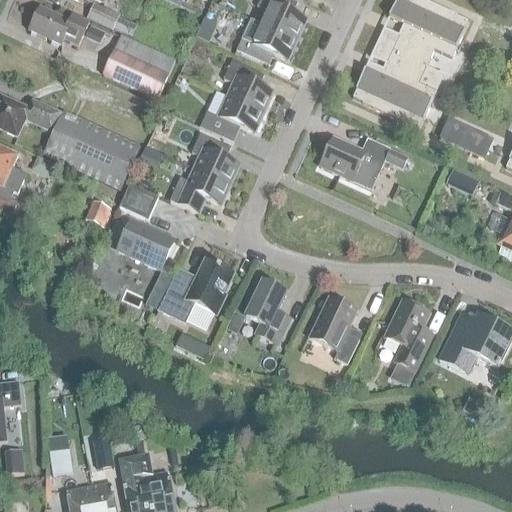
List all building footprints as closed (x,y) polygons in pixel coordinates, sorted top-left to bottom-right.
[(158,0),(179,9),(183,0),(158,0)] [(297,6),(283,0),(260,0),(256,10),(266,15),(260,27),(297,44),(306,24),(291,17),(297,6)] [(458,19),(415,0),(412,0),(409,8),(396,2),(383,30),(401,39),(385,72),(368,64),(355,92),(367,98),(363,108),(408,128),(412,119),(422,124),(431,105),(436,94),(421,87),(436,54),(451,62),(455,52),(464,34),(453,29),(458,19)] [(119,18),(93,6),(85,22),(112,35),(113,33),(130,41),(136,29),(118,21),(119,18)] [(68,25),(38,11),(27,34),(61,50),(64,43),(77,49),(88,25),(71,17),(68,25)] [(263,54),(287,65),(297,44),(260,27),(254,39),(245,35),(236,54),(259,64),(263,54)] [(174,63),(121,39),(114,53),(102,79),(156,104),(167,78),(174,63)] [(226,100),(263,116),(273,96),(258,90),(263,79),(231,64),(222,83),(232,87),(226,100)] [(28,114),(0,100),(0,133),(16,141),(24,124),(51,136),(41,159),(121,194),(141,150),(61,114),(60,117),(32,104),(28,114)] [(263,116),(226,100),(217,120),(206,115),(199,131),(232,146),(239,131),(254,137),(263,116)] [(488,141),(451,124),(447,133),(443,132),(439,141),(483,161),(487,152),(484,150),(488,141)] [(199,160),(193,173),(230,190),(239,169),(225,162),(230,152),(199,138),(191,157),(199,160)] [(362,155),(332,142),(319,171),(370,194),(384,165),(402,174),(407,162),(367,144),(362,155)] [(16,160),(0,151),(0,215),(11,221),(17,208),(9,204),(13,196),(15,197),(24,178),(11,172),(16,160)] [(230,190),(193,173),(187,185),(179,181),(169,205),(198,218),(205,203),(220,210),(230,190)] [(452,173),(447,183),(464,190),(468,180),(452,173)] [(157,200),(129,187),(118,210),(147,224),(157,200)] [(511,202),(500,196),(487,190),(485,194),(498,201),(495,208),(511,216),(511,219),(499,247),(511,253),(511,202)] [(111,212),(91,205),(83,226),(103,233),(111,212)] [(173,244),(130,225),(117,255),(160,274),(173,244)] [(89,247),(74,242),(68,261),(83,266),(89,247)] [(232,279),(204,265),(196,282),(178,273),(163,303),(157,315),(184,328),(194,308),(216,319),(225,300),(223,299),(232,279)] [(94,297),(101,282),(89,277),(83,291),(94,297)] [(285,298),(262,286),(245,321),(260,329),(255,339),(276,350),(289,322),(276,316),(285,298)] [(357,316),(328,302),(308,342),(337,356),(333,363),(346,369),(359,344),(346,338),(357,316)] [(429,318),(402,305),(384,341),(401,350),(393,366),(414,377),(427,349),(433,337),(422,332),(429,318)] [(469,335),(456,328),(438,364),(468,378),(476,361),(479,363),(497,372),(511,342),(511,336),(477,319),(473,327),(469,335)] [(202,346),(196,359),(203,362),(209,349),(202,346)] [(0,411),(20,410),(17,386),(0,387),(0,445),(3,445),(0,414),(0,411)] [(475,420),(482,424),(482,423),(488,412),(481,408),(475,420)] [(113,470),(108,441),(91,444),(96,473),(113,470)] [(72,478),(69,454),(48,457),(51,480),(72,478)] [(173,511),(167,477),(153,480),(148,458),(127,462),(131,484),(136,483),(137,488),(142,487),(144,493),(142,493),(146,511),(173,511)] [(131,484),(127,462),(118,464),(127,511),(146,511),(142,493),(144,493),(142,487),(137,488),(136,483),(131,484)] [(23,478),(22,470),(10,471),(11,479),(23,478)] [(217,474),(209,476),(211,489),(219,488),(217,474)] [(114,511),(110,488),(91,491),(95,511),(114,511)] [(95,511),(91,491),(66,496),(68,511),(95,511)]
